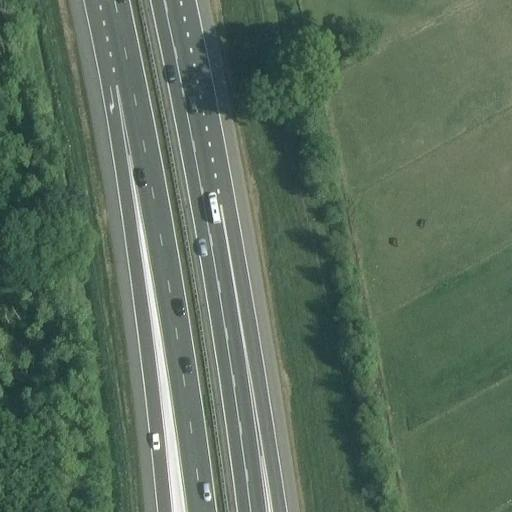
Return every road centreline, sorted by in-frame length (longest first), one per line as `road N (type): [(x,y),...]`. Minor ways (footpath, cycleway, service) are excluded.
road 1 (motorway): [(131,83),(162,243),(197,511)]
road 2 (motorway): [(131,83),(134,263),(163,511)]
road 3 (motorway): [(277,511),(233,236),(204,208)]
road 4 (motorway): [(250,511),(204,208)]
road 5 (motorway): [(204,208),(161,0)]
